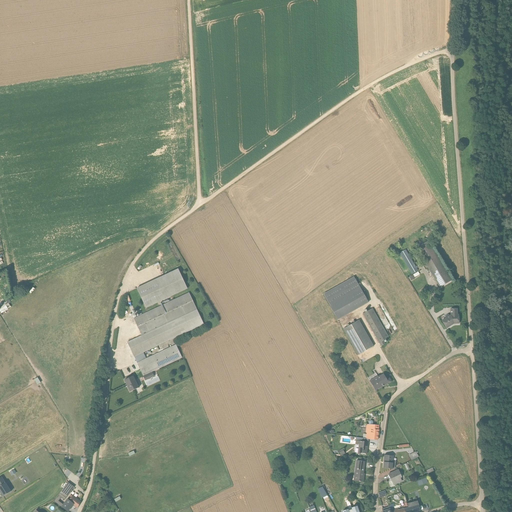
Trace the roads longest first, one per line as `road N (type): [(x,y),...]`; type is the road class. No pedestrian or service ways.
road 1 (unclassified): [(78,511),(122,284),(150,242),(200,204)]
road 2 (unclassified): [(470,350),(451,49)]
road 3 (unclassified): [(200,204),(356,92),(451,49)]
road 4 (residential): [(470,350),(450,353),(388,403),(377,511)]
road 5 (unclassified): [(188,0),(200,204)]
road 6 (unclassified): [(482,504),(470,350)]
